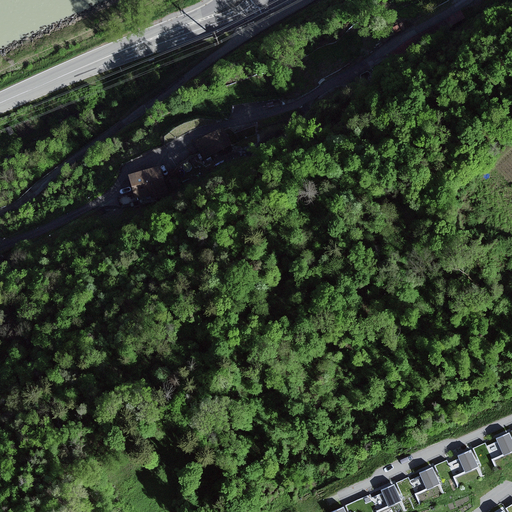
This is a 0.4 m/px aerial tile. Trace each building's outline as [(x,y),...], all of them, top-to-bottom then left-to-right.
[(224,129),(195,143),(203,159),(231,145),(224,129)] [(159,167),(130,176),(138,202),(167,193),(159,167)] [(511,440),(509,434),(497,439),(504,456),(511,452),(511,440)] [(493,446),(489,447),(487,440),(475,443),(482,466),(492,463),(490,456),(496,454),(493,446)] [(470,450),(458,456),(466,473),(478,467),(470,450)] [(432,468),(419,473),(427,490),(440,484),(432,468)] [(393,485),(381,491),(388,507),(400,501),(393,485)]
